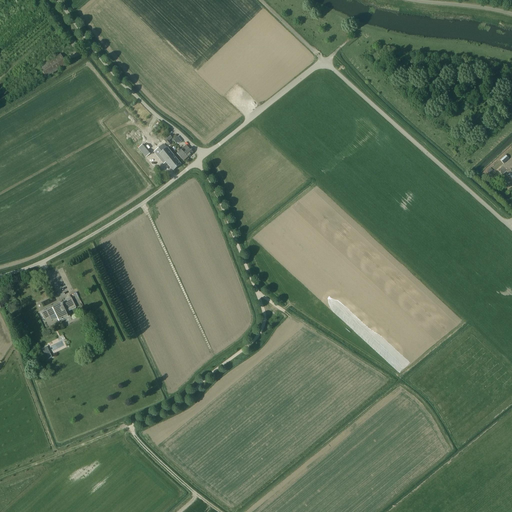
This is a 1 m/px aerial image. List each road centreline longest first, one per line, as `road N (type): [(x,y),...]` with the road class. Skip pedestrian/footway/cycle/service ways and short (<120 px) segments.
road 1 (unclassified): [(133,434),(135,423),(182,401),(262,326),(263,308),(196,161)]
road 2 (unclassified): [(511,228),(324,62)]
road 3 (unclassified): [(0,275),(99,230),(196,161)]
road 4 (unclassified): [(202,156),(116,77),(58,0)]
road 5 (track): [(142,203),(210,348)]
road 6 (unclassified): [(202,156),(324,62)]
